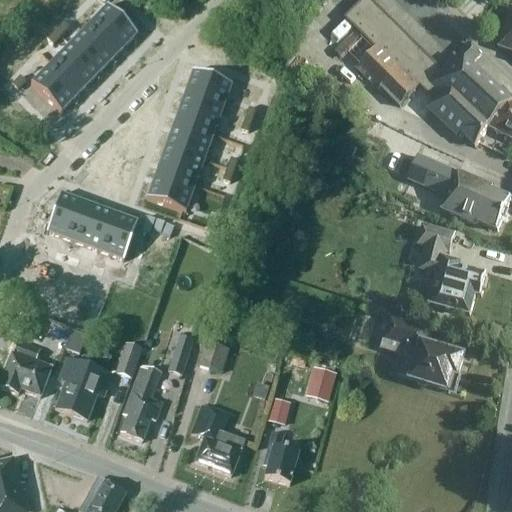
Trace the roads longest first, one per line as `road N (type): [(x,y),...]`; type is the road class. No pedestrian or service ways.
road 1 (residential): [(0,269),(36,189),(224,0)]
road 2 (tertiary): [(201,511),(0,427)]
